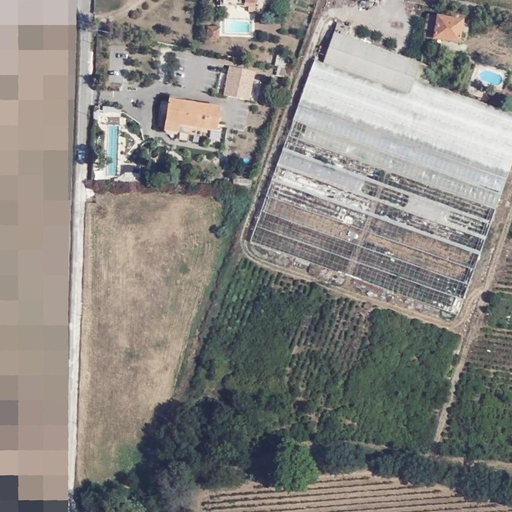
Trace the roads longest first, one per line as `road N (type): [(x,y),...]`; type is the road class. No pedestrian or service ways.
road 1 (residential): [(84,0),(69,511)]
road 2 (track): [(511,215),(433,450)]
